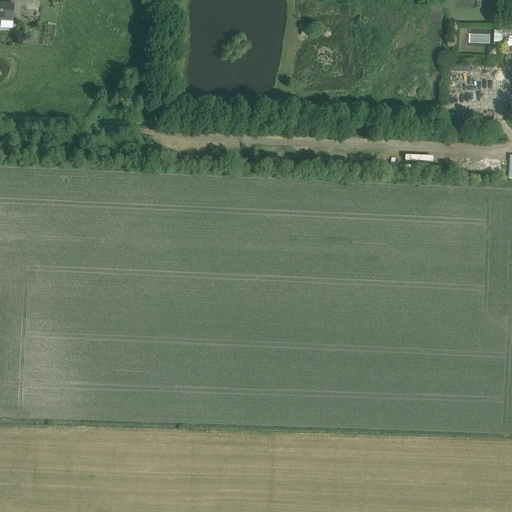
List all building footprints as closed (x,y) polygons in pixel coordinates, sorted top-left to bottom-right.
[(0,26),(0,21),(12,22),(13,4),(0,3),(0,26)] [(32,8),(27,11),(26,17),(32,21),(38,18),(38,11),(32,8)] [(491,28),(471,27),(471,42),(491,42),(491,28)] [(327,145),(327,153),(351,153),(351,145),(327,145)] [(400,153),(396,155),(401,163),(404,161),(400,153)] [(479,154),(480,161),(492,160),(492,153),(479,154)] [(500,155),(492,166),(498,170),(506,159),(500,155)]
